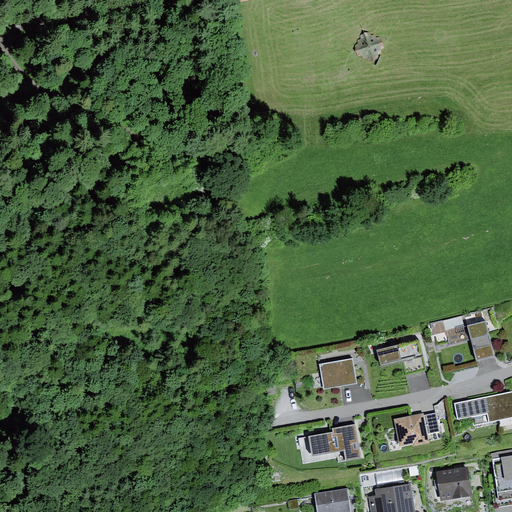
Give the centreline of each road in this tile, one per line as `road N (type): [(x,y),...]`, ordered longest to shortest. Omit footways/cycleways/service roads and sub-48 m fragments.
road 1 (residential): [(511,373),(268,426)]
road 2 (track): [(0,37),(156,0)]
